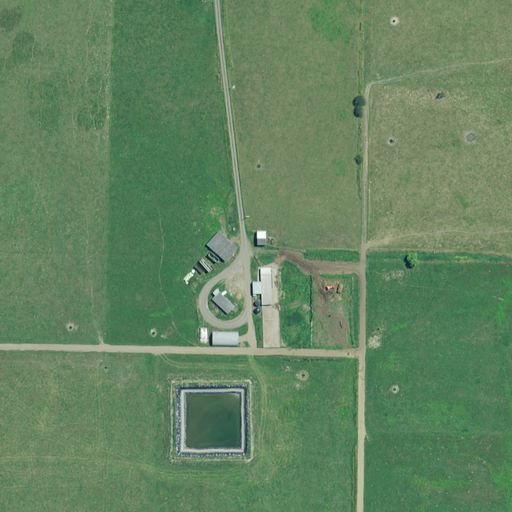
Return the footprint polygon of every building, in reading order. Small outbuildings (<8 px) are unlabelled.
[(237,248),(219,232),(207,245),(225,262),(237,248)] [(266,232),(257,232),(258,245),(266,245),(266,232)] [(408,271),(408,262),(388,262),(387,271),(408,271)] [(272,305),(270,268),(261,269),(262,282),(252,283),(253,294),(262,294),(262,305),(272,305)] [(234,307),(219,293),(213,300),(228,314),(234,307)] [(237,345),(237,332),(214,332),(213,345),(237,345)]
